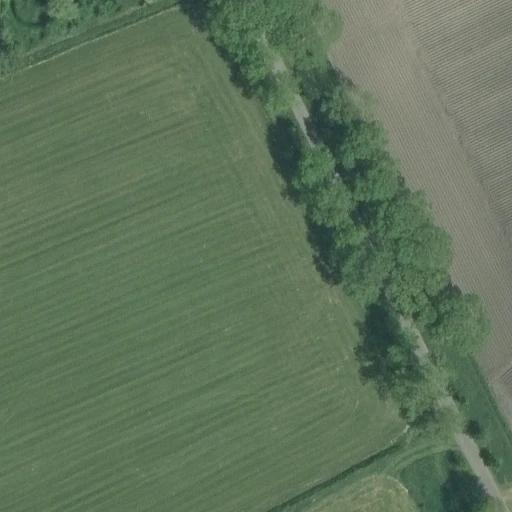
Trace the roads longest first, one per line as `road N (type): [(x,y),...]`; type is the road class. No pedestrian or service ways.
road 1 (unclassified): [(492,511),(239,0)]
road 2 (track): [(306,511),(453,436)]
